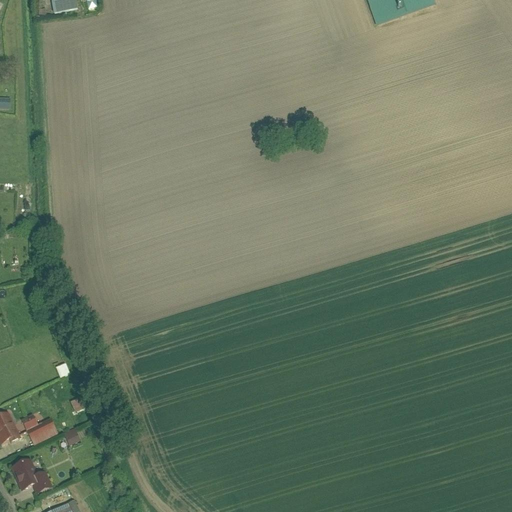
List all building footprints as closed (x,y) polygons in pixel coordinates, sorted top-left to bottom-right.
[(369,0),(380,29),(439,7),(436,0),(369,0)] [(64,3),(54,4),(56,18),(66,16),(64,3)] [(13,99),(0,99),(0,110),(13,111),(13,99)] [(67,364),(58,369),(63,379),(72,374),(67,364)] [(83,399),(74,403),(79,413),(88,409),(83,399)] [(11,415),(0,419),(0,443),(2,447),(21,439),(11,415)] [(30,433),(41,428),(35,417),(24,422),(30,433)] [(41,428),(30,433),(37,448),(60,437),(53,422),(41,428)] [(69,448),(81,442),(75,430),(63,435),(69,448)] [(46,475),(40,478),(33,461),(14,469),(24,493),(35,488),(38,497),(53,490),(46,475)] [(70,506),(72,511),(81,511),(77,503),(70,506)]
